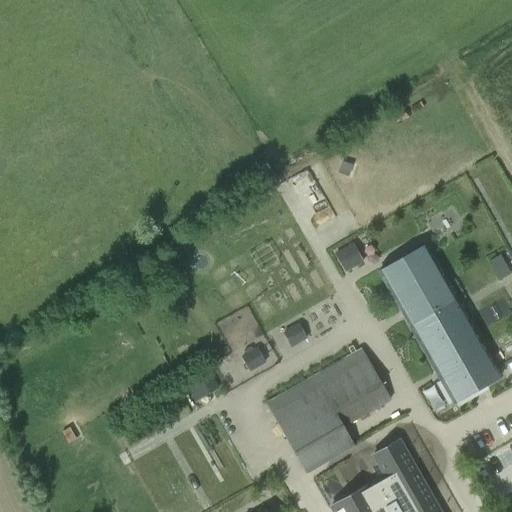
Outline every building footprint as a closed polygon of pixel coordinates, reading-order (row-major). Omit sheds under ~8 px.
[(339,270),(359,263),(352,242),(331,250),(339,270)] [(425,247),(379,273),(409,325),(455,299),(425,247)] [(510,274),(499,255),(490,260),(501,279),(510,274)] [(455,299),(409,325),(454,404),(499,377),(455,299)] [(264,402),(305,475),(354,447),(343,428),(391,401),(360,347),(264,402)] [(188,398),(216,389),(209,370),(182,379),(188,398)] [(369,482),(329,505),(332,511),(441,511),(400,439),(373,454),(386,476),(371,485),(369,482)]
